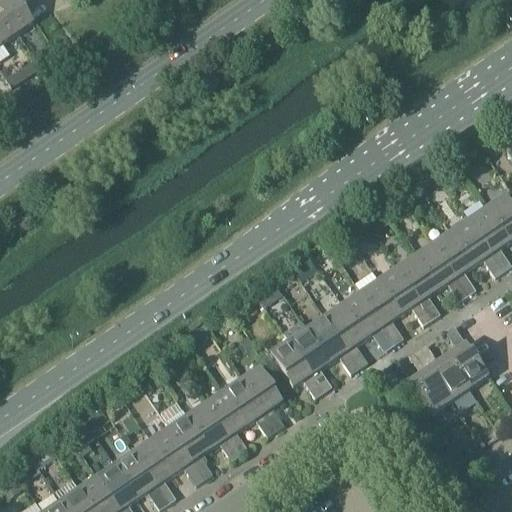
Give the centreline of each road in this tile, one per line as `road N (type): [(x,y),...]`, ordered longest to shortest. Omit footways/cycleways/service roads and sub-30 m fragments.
road 1 (secondary): [(0,424),(511,67)]
road 2 (secondary): [(264,0),(0,177)]
road 3 (residential): [(226,511),(341,432),(369,429),(395,440),(434,501)]
